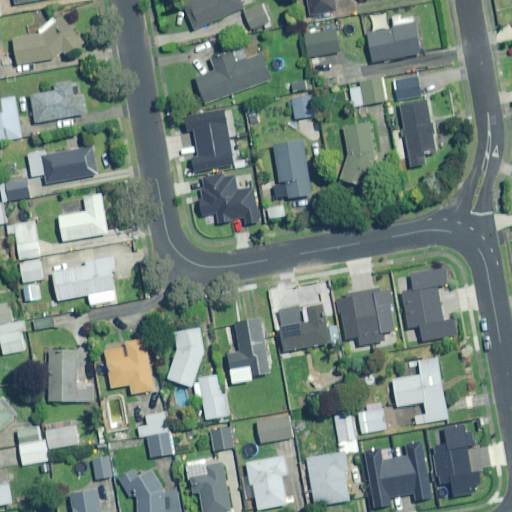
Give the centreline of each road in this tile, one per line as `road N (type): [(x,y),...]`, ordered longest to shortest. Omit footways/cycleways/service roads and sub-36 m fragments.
road 1 (residential): [(461,234),(423,230),(220,268),(176,251),(164,226),(124,0)]
road 2 (residential): [(461,234),(491,134),(467,0)]
road 3 (residential): [(511,407),(485,266),(461,234)]
